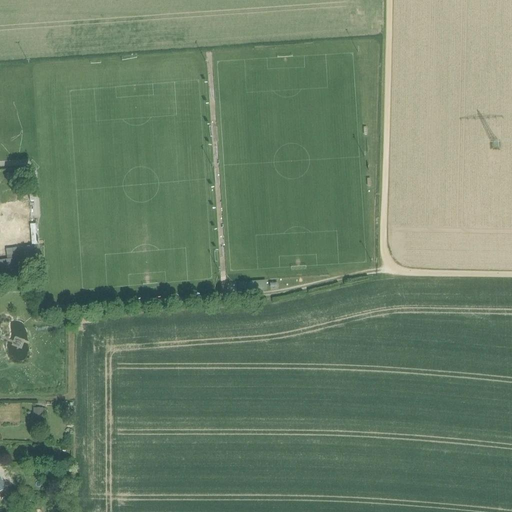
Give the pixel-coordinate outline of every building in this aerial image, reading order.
[(37,224),(29,225),(31,241),(38,240),(37,224)] [(23,254),(14,255),(15,259),(17,274),(26,273),(26,268),(36,267),(33,246),(23,247),(24,258),(23,258),(23,254)] [(7,250),(8,260),(15,259),(14,255),(23,254),(23,258),(24,258),(23,247),(7,250)] [(15,259),(8,260),(0,261),(0,276),(17,274),(15,259)] [(13,344),(22,347),(24,340),(16,337),(13,344)]
